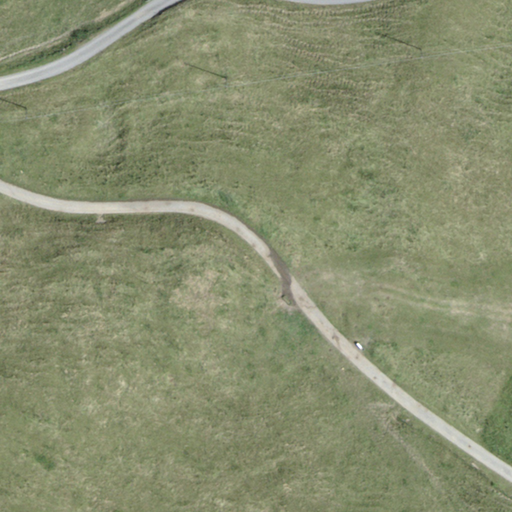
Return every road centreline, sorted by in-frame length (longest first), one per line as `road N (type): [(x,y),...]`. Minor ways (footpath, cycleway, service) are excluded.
road 1 (track): [(511,475),(434,423),(344,346),(228,220),(178,205),(67,207),(0,186)]
road 2 (track): [(164,0),(34,75),(0,82)]
